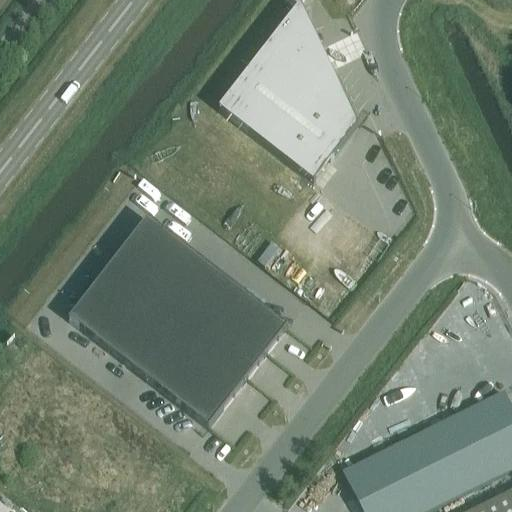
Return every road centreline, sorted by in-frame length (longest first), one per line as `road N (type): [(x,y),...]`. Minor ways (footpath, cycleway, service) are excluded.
road 1 (unclassified): [(237,511),(448,239)]
road 2 (unclassified): [(448,239),(450,195),(380,38),(388,0)]
road 3 (primary): [(0,171),(133,0)]
